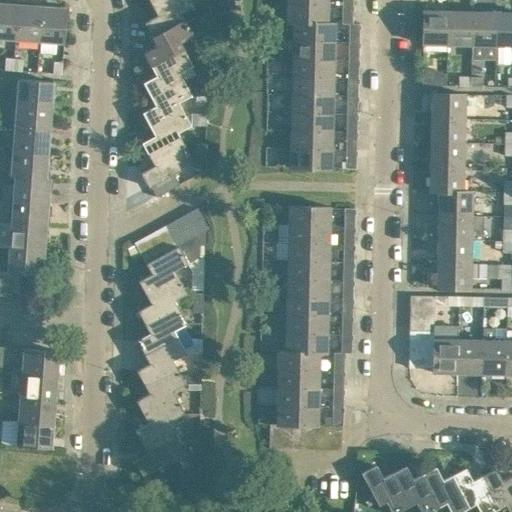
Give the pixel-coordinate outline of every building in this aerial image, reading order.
[(194,6),(190,0),(164,0),(152,7),(157,15),(144,22),(151,36),(184,18),(180,13),(194,6)] [(0,3),(0,37),(15,39),(18,5),(0,3)] [(328,4),(286,3),(285,22),(293,22),(327,22),(328,4)] [(18,5),(15,39),(39,41),(42,6),(18,5)] [(42,6),(39,41),(64,43),(66,8),(42,6)] [(448,11),(423,10),(422,44),(447,44),(448,11)] [(352,24),(352,11),(342,11),(342,24),(352,24)] [(471,45),(472,11),(448,11),(447,44),(471,45)] [(495,46),(496,12),(472,11),(471,45),(495,46)] [(511,46),(511,12),(496,12),(495,46),(511,46)] [(143,52),(151,66),(183,49),(180,43),(193,35),(184,18),(151,36),(156,45),(143,52)] [(327,22),(293,22),(292,39),(334,40),(334,22),(327,22)] [(348,42),(359,43),(359,30),(349,29),(348,42)] [(334,40),(292,39),(292,58),(333,59),(334,40)] [(348,60),(358,60),(358,48),(348,47),(348,60)] [(192,65),(183,49),(151,66),(156,75),(143,82),(150,97),(182,79),(179,73),(192,65)] [(5,57),(4,70),(20,71),(21,58),(5,57)] [(333,59),(292,58),(291,76),(333,77),(333,59)] [(52,74),(61,74),(62,63),(53,62),(52,74)] [(348,78),(358,79),(358,66),(348,65),(348,78)] [(333,77),(291,76),(291,94),(333,95),(333,77)] [(433,76),(421,76),(421,85),(433,85),(433,76)] [(458,77),(458,86),(470,86),(470,77),(458,77)] [(482,77),(470,77),(470,86),(482,87),(482,77)] [(50,106),(52,81),(18,79),(16,103),(50,106)] [(142,112),(149,126),(181,109),(178,103),(192,95),(186,85),(182,79),(150,97),(155,105),(142,112)] [(347,96),(357,97),(357,84),(347,83),(347,96)] [(196,96),(206,96),(207,86),(186,85),(192,95),(196,96)] [(464,94),(431,93),(430,118),(464,119),(464,94)] [(333,95),(291,94),(290,112),(332,113),(333,95)] [(347,114),(357,114),(357,102),(347,101),(347,114)] [(16,103),(15,127),(49,130),(50,106),(16,103)] [(191,125),(181,109),(149,126),(154,135),(141,142),(149,157),(181,139),(177,133),(191,125)] [(332,113),(290,112),(290,131),(332,132),(332,113)] [(464,119),(430,118),(430,142),(463,143),(464,119)] [(346,132),(356,132),(357,120),(347,119),(346,132)] [(47,154),(49,130),(15,127),(13,151),(47,154)] [(332,132),(290,131),(289,149),(331,150),(332,132)] [(346,150),(356,150),(356,138),(346,137),(346,150)] [(150,186),(156,197),(179,184),(173,173),(180,169),(177,163),(190,155),(181,139),(149,157),(154,165),(140,172),(148,187),(150,186)] [(463,143),(430,142),(429,166),(463,167),(463,143)] [(331,150),(289,149),(289,167),(331,168),(331,150)] [(13,151),(11,175),(11,176),(15,176),(45,178),(45,177),(47,154),(13,151)] [(345,168),(355,168),(356,156),(346,155),(345,168)] [(463,167),(429,166),(428,190),(472,191),(462,190),(463,167)] [(49,178),(45,177),(45,178),(15,176),(13,199),(47,202),(49,178)] [(511,180),(503,181),(503,192),(511,192),(511,180)] [(472,191),(428,190),(428,191),(438,191),(437,215),(471,216),(472,191)] [(511,205),(511,192),(503,192),(503,205),(511,205)] [(45,226),(47,202),(13,199),(11,223),(45,226)] [(329,225),(330,208),(330,207),(288,206),(288,207),(287,224),(329,225)] [(204,231),(207,230),(208,229),(197,208),(186,214),(198,235),(202,232),(204,231)] [(187,240),(198,235),(186,214),(176,219),(187,240)] [(344,227),(354,227),(354,214),(344,214),(344,227)] [(471,216),(437,215),(437,239),(471,240),(471,216)] [(176,219),(165,225),(177,246),(187,240),(176,219)] [(0,246),(9,247),(43,250),(45,226),(11,223),(0,222),(0,246)] [(287,242),(329,243),(329,225),(287,224),(287,242)] [(166,252),(177,246),(165,225),(155,231),(166,252)] [(502,229),(502,240),(511,241),(511,229),(502,229)] [(155,231),(144,237),(155,258),(166,252),(155,231)] [(202,232),(198,235),(187,240),(177,246),(166,252),(155,258),(145,263),(151,273),(138,281),(145,294),(177,277),(174,271),(202,256),(202,232)] [(343,245),(354,245),(354,232),(344,232),(343,245)] [(144,237),(134,242),(145,263),(155,258),(144,237)] [(471,240),(437,239),(436,263),(470,264),(471,240)] [(502,253),(511,253),(511,241),(502,240),(502,253)] [(287,260),(328,261),(329,243),(287,242),(287,260)] [(41,275),(43,250),(9,247),(8,272),(20,273),(33,274),(41,275)] [(343,263),(353,263),(353,250),(343,250),(343,263)] [(286,279),(328,280),(328,261),(287,260),(286,279)] [(470,264),(436,263),(436,288),(470,289),(470,279),(486,279),(486,264),(470,264)] [(501,289),(510,290),(511,265),(502,265),(501,289)] [(343,281),(353,281),(353,268),(343,268),(343,281)] [(20,273),(8,272),(6,296),(18,297),(20,273)] [(33,274),(20,273),(18,297),(31,298),(33,274)] [(177,277),(145,294),(150,303),(137,310),(144,323),(176,307),(173,301),(187,294),(177,277)] [(286,297),(327,298),(328,280),(286,279),(286,297)] [(342,299),(352,299),(353,286),(342,286),(342,299)] [(410,307),(434,308),(434,296),(410,295),(410,307)] [(446,306),(459,307),(459,296),(446,296),(446,306)] [(471,307),(471,297),(459,296),(459,307),(471,307)] [(285,315),(327,316),(327,298),(286,297),(285,315)] [(494,307),(507,308),(507,297),(495,297),(494,307)] [(342,317),(352,317),(352,304),(342,304),(342,317)] [(176,307),(144,323),(150,333),(136,340),(144,354),(176,337),(173,331),(186,324),(176,307)] [(409,319),(433,320),(434,308),(410,307),(409,319)] [(285,333),(327,334),(327,316),(285,315),(285,333)] [(409,319),(409,331),(433,332),(433,320),(409,319)] [(341,335),(351,335),(352,322),(342,322),(341,335)] [(433,344),(433,339),(433,332),(409,331),(409,343),(433,344)] [(284,350),(319,352),(326,353),(327,334),(285,333),(284,350)] [(136,370),(144,384),(175,367),(172,361),(185,354),(184,350),(176,337),(144,354),(149,363),(136,370)] [(457,373),(458,339),(433,339),(433,344),(432,355),(432,368),(432,372),(457,373)] [(481,374),(482,340),(458,339),(457,373),(481,374)] [(351,353),(351,340),(341,340),(341,353),(344,353),(351,353)] [(505,374),(506,340),(482,340),(481,374),(505,374)] [(201,341),(184,350),(185,354),(200,354),(201,341)] [(409,343),(409,355),(432,355),(433,344),(409,343)] [(58,351),(24,349),(22,373),(56,375),(58,351)] [(277,370),(319,371),(319,352),(284,350),(277,350),(277,370)] [(432,368),(432,355),(409,355),(408,367),(432,368)] [(333,371),(343,371),(344,359),(334,358),(333,371)] [(185,383),(175,367),(144,384),(148,393),(135,400),(143,414),(175,397),(172,391),(185,383)] [(276,388),(318,389),(319,371),(277,370),(276,388)] [(54,400),(56,375),(22,373),(20,397),(54,400)] [(333,389),(343,390),(343,377),(333,376),(333,389)] [(276,406),(318,407),(318,389),(276,388),(276,406)] [(332,407),(342,407),(343,395),(333,394),(332,407)] [(54,400),(20,397),(18,421),(52,424),(54,400)] [(135,430),(142,444),(174,426),(171,420),(184,413),(175,397),(143,414),(148,423),(135,430)] [(306,425),(317,425),(318,407),(276,406),(275,424),(282,424),(294,424),(306,425)] [(332,425),(330,425),(329,450),(341,450),(341,426),(342,426),(342,413),(332,412),(332,425)] [(50,448),(52,424),(18,421),(16,445),(50,448)] [(275,424),(269,424),(269,448),(281,448),(282,424),(275,424)] [(294,424),(282,424),(281,448),(293,449),(294,424)] [(305,449),(306,425),(294,424),(293,449),(305,449)] [(317,449),(317,425),(306,425),(305,449),(317,449)] [(329,450),(330,425),(317,425),(317,449),(329,450)] [(184,443),(174,426),(142,444),(147,453),(134,460),(142,474),(174,457),(170,450),(184,443)] [(375,465),(361,473),(378,505),(385,501),(390,511),(396,511),(409,505),(392,473),(383,478),(375,465)] [(392,473),(409,505),(415,502),(419,511),(428,511),(439,506),(422,474),(412,479),(405,466),(392,473)] [(422,474),(439,506),(445,503),(449,511),(459,511),(469,507),(452,474),(442,480),(435,466),(422,474)] [(452,474),(469,507),(474,504),(478,511),(490,511),(499,508),(482,475),(472,480),(465,467),(452,474)] [(482,475),(499,508),(505,505),(508,511),(511,511),(511,475),(502,481),(495,468),(482,475)] [(155,470),(154,480),(166,480),(167,470),(155,470)]
